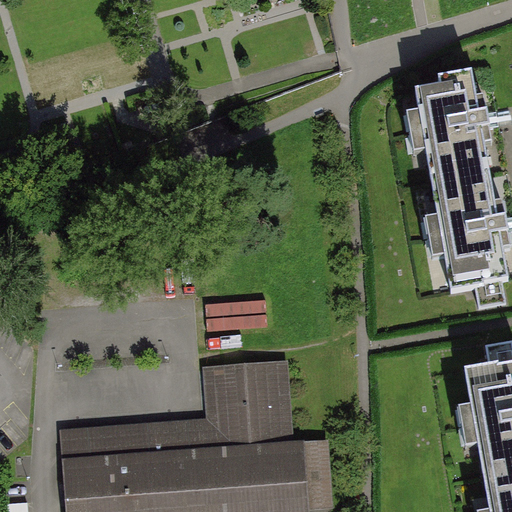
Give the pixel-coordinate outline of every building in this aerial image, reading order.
[(476,80),(407,90),(421,190),(490,180),(476,80)] [(504,273),(490,180),(421,190),(436,283),(504,273)] [(306,245),(261,247),(265,327),(309,325),(306,245)] [(287,360),(203,366),(207,418),(62,427),(67,511),(310,511),(330,509),(325,439),(292,441),(287,360)] [(511,362),(460,369),(476,478),(511,472),(511,362)] [(511,511),(511,472),(476,478),(480,511),(511,511)]
